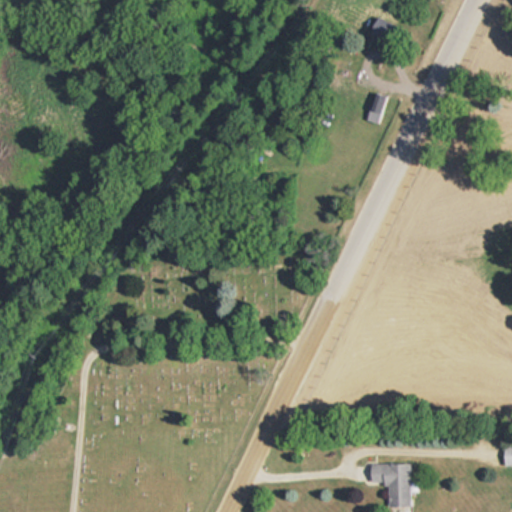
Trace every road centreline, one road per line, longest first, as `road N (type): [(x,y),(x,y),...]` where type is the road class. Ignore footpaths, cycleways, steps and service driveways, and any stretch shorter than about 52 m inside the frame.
road 1 (residential): [(330,298),(473,0)]
road 2 (residential): [(221,511),(330,298)]
